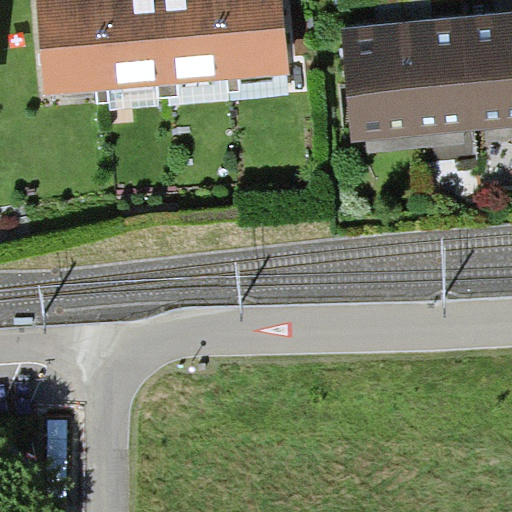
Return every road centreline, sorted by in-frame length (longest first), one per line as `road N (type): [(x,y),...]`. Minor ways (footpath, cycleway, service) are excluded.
road 1 (residential): [(511,310),(95,343)]
road 2 (residential): [(94,511),(95,343)]
